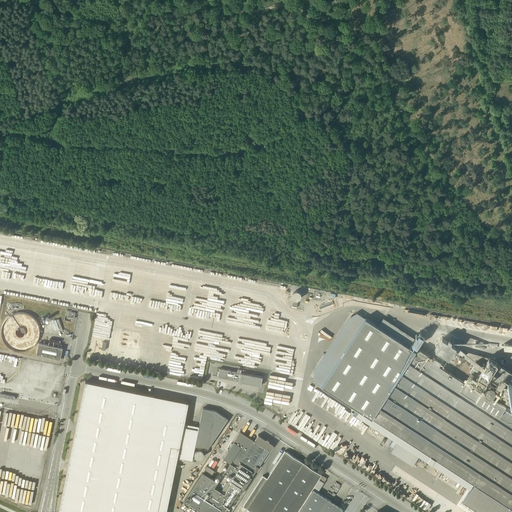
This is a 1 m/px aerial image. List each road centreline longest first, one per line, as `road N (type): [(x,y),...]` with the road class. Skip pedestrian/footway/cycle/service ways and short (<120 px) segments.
road 1 (track): [(217,0),(228,15),(276,12),(340,29),(380,67),(401,121),(474,219),(511,250)]
road 2 (unclassified): [(406,511),(230,401),(75,368)]
road 3 (track): [(353,90),(470,59)]
